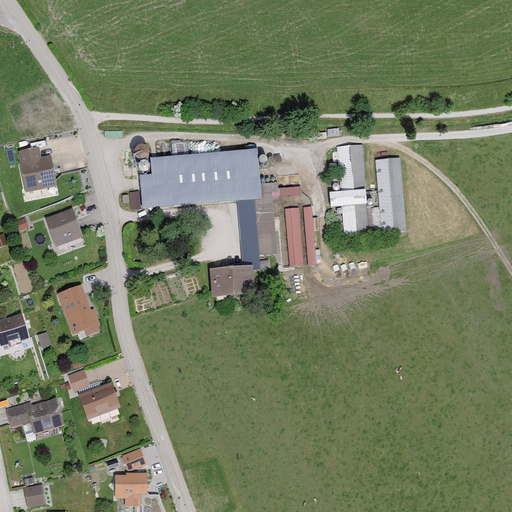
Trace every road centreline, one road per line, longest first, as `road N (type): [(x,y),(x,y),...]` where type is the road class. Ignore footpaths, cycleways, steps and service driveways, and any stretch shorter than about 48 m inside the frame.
road 1 (residential): [(187,511),(132,359),(95,149),(67,84),(8,0)]
road 2 (track): [(511,129),(302,149),(202,138),(95,149)]
road 3 (track): [(379,140),(448,184),(511,275)]
